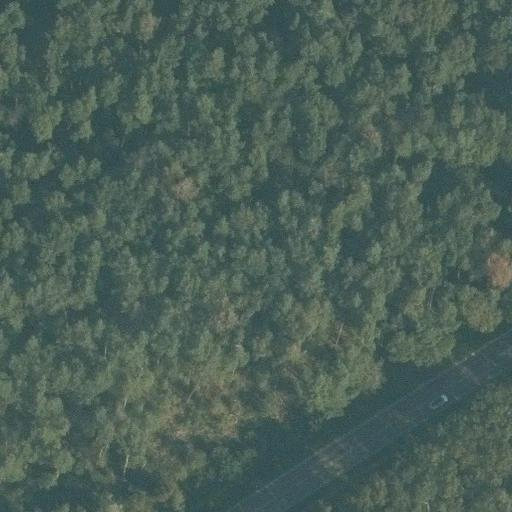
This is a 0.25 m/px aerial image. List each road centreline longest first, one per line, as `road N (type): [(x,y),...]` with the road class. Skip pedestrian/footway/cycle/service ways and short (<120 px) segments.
road 1 (secondary): [(252,511),(511,348)]
road 2 (track): [(431,0),(511,121)]
